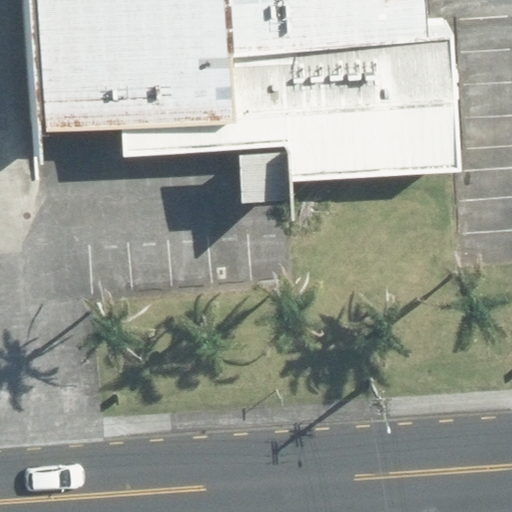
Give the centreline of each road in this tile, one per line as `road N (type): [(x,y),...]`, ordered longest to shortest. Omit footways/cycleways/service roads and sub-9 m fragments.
road 1 (unclassified): [(0,500),(280,478)]
road 2 (unclassified): [(280,478),(511,462)]
